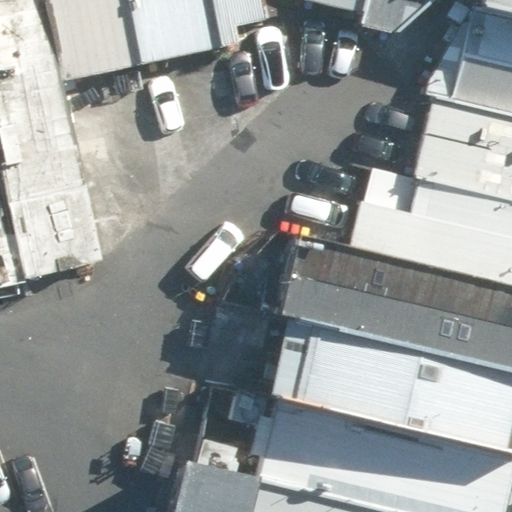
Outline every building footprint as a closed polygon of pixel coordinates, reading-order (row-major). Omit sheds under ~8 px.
[(128,0),(46,0),(64,81),(142,65),(128,0)] [(213,0),(128,0),(142,65),(222,48),(213,0)] [(263,0),(213,0),(222,48),(242,41),(240,27),(265,22),(263,0)] [(318,0),(371,14),(373,0),(318,0)] [(373,0),(371,14),(368,24),(402,31),(440,0),(373,0)] [(511,0),(494,0),(493,6),(511,10),(511,0)] [(511,10),(493,6),(477,3),(455,101),(511,114),(511,10)] [(511,114),(455,101),(433,96),(414,177),(511,200),(511,114)] [(511,200),(414,177),(371,167),(352,246),(511,282),(511,200)] [(511,282),(352,246),(299,233),(280,315),(288,315),(511,368),(511,282)] [(511,368),(288,315),(268,396),(280,398),(511,453),(511,368)] [(511,511),(511,453),(280,398),(260,479),(402,511),(511,511)] [(402,511),(260,479),(186,462),(174,511),(402,511)]
